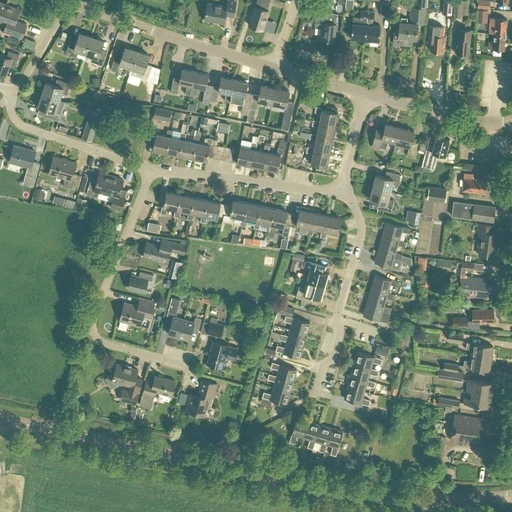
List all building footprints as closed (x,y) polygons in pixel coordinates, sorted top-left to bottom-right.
[(234,16),(237,2),(228,0),(227,6),(208,3),(205,19),(225,23),(226,15),(234,16)] [(262,29),(269,10),(267,9),(269,0),(257,0),(249,24),(262,29)] [(353,10),(354,0),(346,0),(345,9),(353,10)] [(426,8),(426,0),(416,0),(416,7),(411,6),(409,19),(402,18),(400,32),(395,31),(394,43),(409,45),(410,37),(417,38),(419,23),(425,24),(427,8),(426,8)] [(462,16),(462,0),(453,0),(452,15),(462,16)] [(490,8),(490,0),(478,0),(477,7),(490,8)] [(22,38),(27,24),(16,20),(20,9),(0,1),(0,19),(7,23),(4,31),(22,38)] [(388,14),(389,2),(382,2),(381,13),(388,14)] [(452,16),(453,2),(447,2),(446,4),(445,4),(444,15),(452,16)] [(487,22),(488,9),(477,9),(476,21),(487,22)] [(365,39),(368,10),(361,10),(361,17),(353,16),(353,23),(351,38),(365,39)] [(368,10),(365,39),(380,41),(381,26),(373,25),(374,11),(368,10)] [(338,13),(328,12),(328,13),(322,13),(322,15),(316,14),(315,26),(322,27),(321,38),(336,40),(338,13)] [(494,33),(505,33),(507,19),(491,17),(489,32),(494,33)] [(428,40),(428,41),(430,41),(430,47),(430,49),(441,50),(443,51),(444,42),(445,42),(445,38),(446,35),(445,35),(443,34),(444,27),(444,26),(443,26),(433,25),(429,25),(428,40)] [(471,38),(472,30),(458,28),(458,36),(456,36),(455,43),(456,43),(455,52),(468,53),(470,38),(471,38)] [(71,39),(67,52),(84,58),(92,36),(79,32),(77,40),(71,39)] [(504,49),(505,33),(494,33),(493,41),(489,41),(488,47),(504,49)] [(21,46),(23,40),(10,35),(8,41),(21,46)] [(92,36),(84,58),(103,64),(107,50),(101,48),(104,40),(92,36)] [(132,67),(138,50),(125,46),(123,51),(118,49),(111,69),(117,71),(120,63),(126,65),(124,71),(130,73),(132,67)] [(132,67),(130,73),(137,75),(146,79),(152,65),(147,63),(150,54),(138,50),(132,67)] [(0,71),(6,74),(9,66),(15,68),(20,54),(10,51),(8,56),(0,53),(0,71)] [(192,85),(195,71),(182,68),(179,79),(174,78),(171,92),(178,93),(180,83),(187,84),(185,93),(190,94),(192,85)] [(203,98),(209,100),(212,86),(206,84),(208,73),(195,71),(192,85),(205,88),(203,98)] [(230,101),(232,93),(235,79),(221,76),(219,87),(212,86),(209,100),(216,101),(219,90),(226,92),(225,100),(230,101)] [(43,94),(60,100),(63,92),(68,94),(72,83),(58,78),(56,85),(47,82),(43,94)] [(246,120),(252,94),(245,92),(248,82),(235,79),(232,93),(244,96),(240,115),(238,114),(237,118),(246,120)] [(272,103),(275,87),(261,84),(259,95),(252,94),(246,120),(253,122),(258,100),(266,102),(265,107),(271,108),(272,103)] [(275,87),(272,103),(280,105),(279,109),(284,110),(281,127),(288,129),(294,102),(287,101),(289,90),(275,87)] [(39,105),(39,106),(39,107),(41,107),(42,107),(41,110),(40,114),(45,116),(60,120),(60,119),(62,114),(59,113),(56,112),(57,108),(59,105),(61,106),(64,107),(66,101),(60,100),(43,94),(39,105)] [(327,166),(338,112),(322,109),(323,107),(316,106),(315,111),(322,112),(320,120),(313,119),(312,124),(319,126),(317,134),(311,132),(309,138),(316,139),(314,147),(308,146),(307,151),(313,152),(311,162),(327,166)] [(169,121),(171,111),(156,107),(154,118),(169,121)] [(91,111),(83,137),(91,140),(99,114),(91,111)] [(192,122),(187,121),(186,131),(191,131),(192,123),(201,124),(202,115),(193,114),(192,122)] [(228,131),(229,123),(218,121),(216,129),(228,131)] [(396,142),(400,126),(386,123),(384,129),(377,127),(372,146),(381,148),(381,146),(387,148),(389,140),(396,142)] [(261,137),(263,126),(252,125),(250,136),(261,137)] [(400,126),(396,142),(394,150),(401,152),(403,144),(410,146),(407,155),(415,157),(419,142),(412,141),(415,130),(400,126)] [(170,136),(172,136),(173,130),(168,129),(167,135),(156,133),(153,149),(167,152),(170,136)] [(183,139),(185,139),(186,133),(181,132),(180,138),(172,136),(170,136),(167,152),(180,155),(183,139)] [(180,155),(193,157),(197,141),(198,142),(200,135),(198,135),(195,134),(193,141),(185,139),(183,139),(180,155)] [(427,150),(425,160),(423,166),(433,168),(434,162),(435,163),(437,153),(446,155),(450,139),(437,136),(433,152),(427,150)] [(212,143),(213,139),(213,138),(208,137),(207,144),(198,142),(197,141),(193,157),(207,160),(208,155),(211,143),(212,143)] [(241,146),(240,149),(237,161),(278,170),(281,154),(283,154),(284,148),(279,147),(277,153),(270,152),(271,145),(265,144),(264,150),(256,149),(258,143),(252,141),(251,148),(241,146)] [(216,144),(212,143),(211,143),(208,155),(214,156),(216,144)] [(421,143),(419,152),(425,153),(427,144),(421,143)] [(220,158),(222,145),(216,144),(214,156),(220,158)] [(301,159),(304,146),(297,144),(294,157),(301,159)] [(36,176),(40,163),(33,161),(36,151),(14,145),(10,161),(29,166),(27,173),(36,176)] [(226,159),(228,146),(222,145),(220,158),(226,159)] [(232,160),(234,148),(228,146),(226,159),(232,160)] [(237,161),(240,149),(234,148),(232,160),(237,161)] [(78,189),(82,174),(74,172),(77,162),(54,156),(49,173),(65,177),(63,185),(78,189)] [(373,187),(390,191),(391,184),(397,185),(400,174),(386,170),(385,176),(376,174),(373,187)] [(107,193),(112,176),(99,172),(97,181),(91,179),(87,194),(98,197),(100,191),(107,193)] [(485,191),(486,179),(473,178),(473,174),(464,173),(463,190),(485,191)] [(112,176),(107,193),(114,195),(112,201),(115,201),(113,208),(122,210),(128,190),(122,188),(125,179),(112,176)] [(388,198),(390,191),(373,187),(370,199),(378,201),(377,207),(391,211),(394,199),(388,198)] [(34,198),(42,200),(45,190),(36,188),(34,198)] [(445,201),(447,190),(428,188),(427,198),(445,201)] [(177,209),(180,193),(167,190),(163,206),(162,206),(161,212),(166,214),(167,207),(175,209),(177,209)] [(190,212),(194,196),(180,193),(177,209),(175,209),(174,215),(179,216),(181,210),(189,212),(190,212)] [(204,215),(207,199),(194,196),(190,212),(189,212),(187,218),(193,219),(194,213),(202,214),(204,215)] [(218,214),(220,202),(221,202),(207,199),(204,215),(202,214),(201,221),(206,222),(207,215),(217,218),(218,214)] [(244,218),(247,202),(233,199),(232,205),(230,217),(224,216),(223,216),(221,224),(227,225),(228,221),(233,223),(234,216),(242,218),(244,218)] [(474,202),(474,203),(454,200),(452,215),(473,217),(472,218),(494,220),(496,205),(474,202)] [(224,216),(226,203),(220,202),(218,214),(223,216),(224,216)] [(257,221),(260,205),(247,202),(244,218),(242,218),(241,224),(246,225),(247,219),(255,221),(257,221)] [(230,217),(232,205),(226,203),(224,216),(230,217)] [(271,224),(274,208),(260,205),(257,221),(255,221),(254,227),(260,228),(261,222),(269,223),(271,224)] [(284,223),(287,211),(274,208),(271,224),(269,223),(268,230),(269,230),(268,235),(274,237),(276,225),(284,226),(283,228),(289,229),(290,224),(284,223)] [(295,226),(294,230),(299,231),(300,225),(309,227),(307,233),(313,234),(314,228),(322,229),(321,236),(326,237),(327,231),(337,233),(340,217),(300,209),(299,213),(296,226),(295,226)] [(413,210),(411,218),(419,220),(421,212),(413,210)] [(290,225),(293,212),(287,211),(284,223),(290,224),(290,225)] [(296,226),(299,213),(293,212),(290,225),(295,226),(296,226)] [(399,240),(399,239),(402,230),(409,232),(410,228),(402,225),(402,226),(386,222),(382,235),(399,240)] [(498,243),(499,234),(492,233),(493,225),(479,223),(478,231),(480,232),(478,246),(479,246),(478,254),(493,256),(495,242),(498,243)] [(395,253),(395,252),(398,243),(409,247),(411,242),(399,239),(399,240),(382,235),(378,248),(395,253)] [(185,253),(187,244),(166,239),(165,245),(147,241),(143,256),(168,262),(171,249),(185,253)] [(407,256),(395,252),(395,253),(378,248),(374,261),(391,266),(394,257),(406,260),(407,256)] [(426,269),(428,257),(419,256),(417,268),(426,269)] [(307,280),(325,285),(328,272),(319,269),(321,263),(307,259),(305,266),(311,267),(309,274),(303,273),(302,278),(307,280)] [(473,270),(474,261),(462,260),(461,269),(462,269),(461,275),(460,274),(458,293),(470,295),(470,292),(477,293),(476,296),(486,297),(488,278),(465,275),(466,269),(473,270)] [(172,268),(170,275),(174,277),(179,278),(180,270),(172,268)] [(152,279),(154,273),(141,270),(139,276),(132,274),(128,287),(145,291),(149,278),(152,279)] [(388,293),(388,292),(390,283),(398,286),(399,281),(391,279),(375,275),(371,288),(388,293)] [(321,297),(325,285),(307,280),(306,287),(300,285),(297,296),(302,298),(301,300),(310,302),(312,294),(321,297)] [(384,306),(384,305),(386,297),(394,299),(395,294),(388,292),(388,293),(371,288),(367,301),(384,306)] [(151,317),(155,301),(140,297),(138,305),(125,301),(120,319),(141,325),(144,315),(151,317)] [(168,333),(179,336),(184,318),(177,316),(182,299),(172,297),(165,324),(170,325),(168,333)] [(392,307),(384,305),(384,306),(367,301),(363,315),(380,319),(382,310),(390,312),(392,307)] [(292,316),(295,308),(279,303),(277,312),(292,316)] [(473,308),(473,312),(473,319),(479,318),(479,321),(493,321),(493,308),(486,308),(473,308)] [(292,329),(307,333),(310,321),(286,315),(284,320),(294,323),(292,329)] [(184,318),(179,336),(190,338),(192,331),(197,333),(202,317),(196,316),(194,320),(184,318)] [(452,325),(468,325),(468,316),(452,317),(452,325)] [(221,337),(224,324),(210,320),(206,333),(221,337)] [(289,341),(304,345),(307,333),(292,329),(291,335),(281,333),(279,338),(289,341)] [(462,342),(463,334),(449,332),(448,340),(462,342)] [(234,358),(237,347),(229,344),(213,340),(207,363),(222,367),(225,356),(234,358)] [(300,357),(304,345),(289,341),(287,347),(277,345),(276,350),(300,357)] [(471,354),(492,357),(493,345),(467,341),(466,348),(472,348),(471,354)] [(377,345),(375,352),(387,355),(389,349),(377,345)] [(274,356),(276,350),(276,349),(266,347),(265,353),(274,356)] [(355,362),(372,367),(373,361),(381,363),(383,358),(358,351),(355,362)] [(490,369),(492,357),(471,354),(470,359),(464,358),(463,365),(490,369)] [(279,375),(294,380),(297,368),(273,361),(271,367),(281,369),(279,375)] [(380,369),(372,367),(355,362),(351,374),(368,379),(370,372),(378,375),(380,369)] [(443,368),(458,371),(459,364),(444,362),(443,368)] [(126,365),(117,363),(114,373),(107,378),(112,386),(120,381),(131,384),(130,390),(123,388),(120,400),(136,404),(139,392),(143,379),(136,377),(138,368),(131,366),(131,365),(126,364),(126,365)] [(458,371),(443,368),(438,368),(437,377),(463,380),(464,372),(458,371)] [(275,387),(291,392),(294,380),(279,375),(269,373),(268,378),(277,381),(275,387)] [(172,395),(176,380),(155,374),(153,382),(147,380),(140,404),(151,407),(156,390),(172,395)] [(348,386),(365,391),(367,384),(374,386),(376,381),(368,379),(351,374),(348,386)] [(466,390),(492,394),(494,382),(474,379),(468,378),(466,390)] [(215,393),(218,383),(203,379),(198,394),(191,392),(185,412),(195,415),(196,412),(205,414),(207,405),(210,406),(213,393),(215,393)] [(363,397),(365,391),(348,386),(345,397),(369,404),(371,399),(363,397)] [(287,403),(291,392),(275,387),(274,393),(264,391),(262,396),(287,403)] [(490,406),(492,394),(466,390),(472,392),(471,397),(465,396),(464,401),(471,402),(471,403),(490,406)] [(298,404),(311,401),(310,395),(297,398),(298,404)] [(459,407),(460,400),(438,396),(437,404),(459,407)] [(137,407),(135,416),(142,418),(144,412),(141,411),(142,409),(137,407)] [(281,421),(292,416),(288,407),(277,412),(281,421)] [(493,437),(496,421),(485,420),(486,418),(454,413),(453,423),(457,423),(457,426),(465,427),(474,429),(474,432),(476,432),(476,435),(482,436),(493,437)] [(303,437),(308,420),(297,416),(290,441),(295,443),(297,435),(303,437)] [(308,420),(303,437),(310,439),(308,446),(313,448),(315,440),(320,423),(308,420)] [(327,444),(332,427),(320,423),(315,440),(321,442),(319,450),(325,451),(327,444)] [(463,440),(465,427),(457,426),(457,423),(453,423),(450,438),(463,440)] [(332,427),(327,444),(333,445),(330,453),(336,455),(343,430),(332,427)] [(481,443),(482,436),(476,435),(476,432),(474,432),(474,429),(465,427),(463,440),(481,443)]
